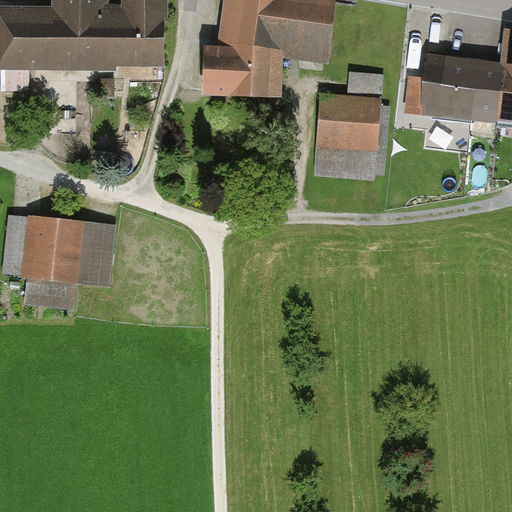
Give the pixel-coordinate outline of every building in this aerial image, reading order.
[(53,0),(53,8),(1,8),(0,60),(164,62),(164,0),(126,0),(126,11),(104,10),(104,0),(53,0)] [(331,0),(236,0),(230,52),(207,51),(206,92),(275,94),(278,51),(324,56),(331,0)] [(426,81),(413,80),(409,111),(441,115),(440,120),(457,122),(458,112),(511,118),(511,32),(508,32),(504,68),(429,58),(426,81)] [(348,99),(326,97),(322,173),(378,176),(384,80),(349,78),(348,99)] [(414,128),(397,126),(394,160),(411,161),(414,128)] [(116,226),(12,214),(5,276),(28,279),(25,301),(79,307),(81,285),(109,289),(116,226)]
